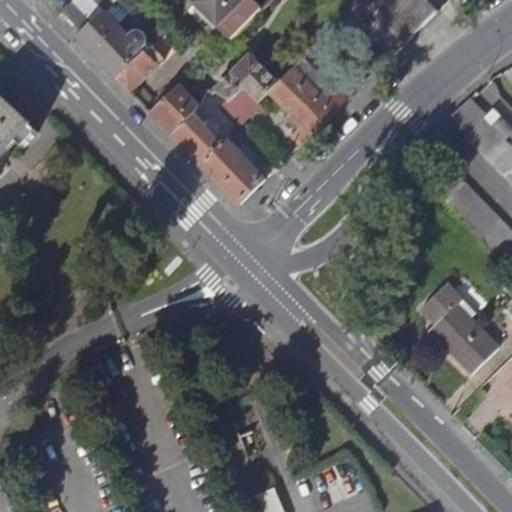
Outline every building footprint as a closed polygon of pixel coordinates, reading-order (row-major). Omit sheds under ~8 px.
[(79,0),(65,14),(85,35),(107,13),(109,15),(121,2),(123,0),(79,0)] [(201,0),(198,3),(235,40),(261,14),(246,0),(201,0)] [(364,0),(344,21),(362,39),(371,29),(378,35),(388,25),(409,45),(411,43),(441,12),(428,0),(364,0)] [(110,71),(133,94),(161,67),(144,51),(146,46),(147,42),(145,38),(142,35),(137,34),(133,35),(130,36),(121,27),(134,15),(121,2),(109,15),(107,13),(85,35),(80,40),(110,71)] [(253,58),(215,96),(228,100),(226,106),(245,87),(262,104),(273,93),(290,76),(285,71),(276,80),(253,58)] [(273,93),(293,114),(288,118),(300,131),(294,137),(303,146),(321,129),(350,101),(333,85),(322,95),(296,69),(290,76),(273,93)] [(164,127),(173,136),(195,117),(198,110),(183,94),(187,90),(184,86),(153,115),(164,127)] [(245,87),(226,106),(242,123),(245,126),(265,108),(262,104),(245,87)] [(0,182),(1,181),(0,179),(0,162),(14,147),(24,156),(40,138),(1,103),(0,104),(0,182)] [(471,103),(452,120),(470,138),(488,120),(471,103)] [(221,111),(238,127),(242,123),(226,106),(221,111)] [(214,179),(242,208),(268,181),(227,139),(222,144),(195,117),(173,136),(214,179)] [(488,120),(470,138),(479,148),(498,130),(488,120)] [(498,130),(479,148),(489,158),(507,140),(498,130)] [(511,144),(507,140),(489,158),(498,168),(511,153),(511,144)] [(511,153),(498,168),(507,177),(511,172),(511,153)] [(445,201),(511,268),(511,229),(465,181),(445,201)] [(433,329),(476,374),(503,349),(459,304),(465,298),(450,283),(423,309),(438,324),(433,329)] [(511,315),(494,333),(511,350),(511,315)] [(239,407),(247,454),(271,450),(262,403),(239,407)] [(251,511),(286,511),(279,488),(247,498),(251,511)]
